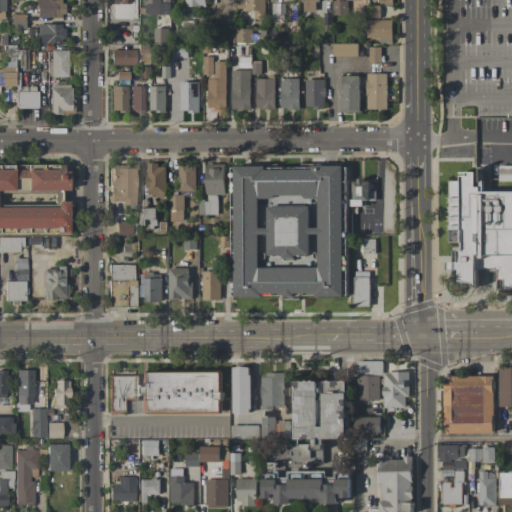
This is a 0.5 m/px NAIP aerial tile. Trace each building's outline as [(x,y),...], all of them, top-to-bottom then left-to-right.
[(59,0),(59,3),(63,3),(63,14),(59,14),(59,17),(35,17),(35,5),(34,5),(34,0),(59,0)] [(134,0),(134,18),(112,18),(112,4),(110,0),(134,0)] [(169,14),(146,14),(146,3),(143,3),(143,0),(160,0),(160,2),(169,2),(169,14)] [(236,8),(236,0),(264,0),(264,18),(253,18),(253,10),(244,10),(244,8),(236,8)] [(318,0),(318,2),(314,2),(314,11),(302,11),(302,2),(300,2),(300,0),(318,0)] [(347,15),(333,15),(333,1),(347,1),(347,15)] [(283,3),(272,4),(273,13),(283,13),(283,3)] [(379,18),(367,18),(367,5),(379,5),(379,18)] [(24,28),(11,28),(11,14),(24,14),(24,28)] [(391,44),(379,44),(379,38),(365,38),(365,20),(391,20),(391,44)] [(35,24),(59,23),(59,28),(63,28),(63,38),(59,38),(60,43),(35,43),(35,24)] [(168,28),(168,42),(154,42),(154,28),(168,28)] [(257,43),(235,42),(235,28),(251,28),(251,33),(257,33),(257,43)] [(357,43),(357,56),(332,56),(332,43),(357,43)] [(137,64),(137,44),(149,44),(149,64),(137,64)] [(14,45),(14,86),(2,86),(2,91),(0,91),(0,66),(2,66),(2,62),(7,62),(7,59),(6,59),(6,45),(14,45)] [(188,45),(188,58),(171,58),(171,45),(188,45)] [(381,47),(381,63),(368,63),(368,47),(381,47)] [(26,49),(26,68),(18,68),(17,49),(26,49)] [(134,65),(109,65),(109,49),(134,49),(134,65)] [(49,77),(49,76),(46,76),(46,66),(47,66),(47,61),(49,61),(49,50),(66,50),(66,77),(49,77)] [(202,74),(202,56),(212,56),(212,74),(202,74)] [(225,109),(213,110),(213,108),(206,108),(206,75),(214,75),(214,61),(225,61),(225,109)] [(260,61),(260,74),(251,74),(251,61),(260,61)] [(141,78),(141,66),(150,66),(150,78),(141,78)] [(160,78),(160,66),(169,66),(169,78),(160,78)] [(231,109),(231,70),(250,70),(249,110),(237,110),(237,109),(231,109)] [(115,79),(115,71),(128,71),(128,79),(115,79)] [(386,73),(386,84),(387,84),(387,95),(386,95),(386,109),(366,109),(366,95),(365,95),(365,79),(366,79),(366,73),(386,73)] [(359,112),(340,112),(340,75),(359,75),(359,112)] [(274,110),(262,110),(262,108),(256,107),(256,78),(275,78),(274,110)] [(299,78),(299,110),(286,110),(286,108),(280,108),(280,78),(299,78)] [(14,108),(13,79),(18,79),(18,86),(25,86),(25,91),(26,91),(26,86),(33,86),(33,91),(35,91),(35,108),(14,108)] [(324,79),(324,87),(325,87),(325,97),(324,97),(324,109),(312,109),(312,105),(305,105),(305,79),(324,79)] [(198,81),(198,112),(186,112),(186,110),(179,110),(179,81),(198,81)] [(72,113),(58,113),(58,114),(47,114),(47,87),(49,87),(49,84),(67,84),(67,87),(69,87),(69,99),(72,99),(72,113)] [(129,110),(129,86),(144,85),(144,112),(135,112),(135,110),(129,110)] [(109,110),(109,86),(125,86),(125,112),(115,112),(115,110),(109,110)] [(164,86),(164,112),(155,112),(155,110),(148,109),(148,86),(164,86)] [(165,166),(165,193),(161,193),(161,195),(151,195),(151,193),(146,193),(146,186),(145,186),(145,176),(146,176),(146,163),(157,163),(157,166),(165,166)] [(180,191),(178,191),(178,182),(176,182),(176,176),(178,176),(178,163),(195,163),(195,191),(194,191),(194,196),(183,196),(183,194),(180,194),(180,191)] [(205,195),(205,164),(224,163),(224,195),(218,195),(218,214),(199,214),(198,201),(208,201),(208,195),(205,195)] [(0,164),(59,164),(59,170),(63,170),(63,190),(59,190),(58,201),(65,201),(64,233),(0,232),(0,164)] [(134,205),(122,205),(122,201),(109,201),(109,180),(110,180),(110,164),(123,164),(123,168),(134,168),(134,205)] [(342,296),(314,296),(314,295),(293,295),(293,296),(283,296),(283,295),(261,295),(261,296),(234,296),(233,165),(264,165),(264,167),(311,167),(311,165),(342,165),(342,296)] [(511,165),(500,166),(499,181),(511,181),(511,165)] [(478,188),(478,170),(462,171),(461,183),(449,182),(449,246),(461,246),(460,260),(448,261),(448,270),(458,271),(459,286),(479,286),(480,270),(497,271),(498,290),(511,290),(511,193),(478,194),(478,188)] [(352,181),(357,181),(357,178),(364,178),(364,181),(369,181),(369,190),(375,190),(375,201),(361,201),(361,206),(351,206),(351,199),(353,199),(353,192),(352,192),(352,181)] [(170,221),(170,209),(167,209),(167,194),(183,194),(183,221),(170,221)] [(135,225),(135,212),(138,212),(138,207),(155,207),(155,218),(156,218),(156,225),(153,225),(153,228),(148,228),(148,225),(135,225)] [(131,221),(131,235),(115,235),(115,221),(131,221)] [(196,236),(196,249),(182,249),(183,236),(196,236)] [(0,237),(21,237),(22,247),(17,247),(17,252),(0,252),(0,237)] [(363,253),(363,239),(375,239),(375,253),(363,253)] [(107,306),(107,265),(132,265),(132,280),(133,280),(133,306),(107,306)] [(41,269),(55,269),(55,266),(63,266),(63,282),(66,282),(66,296),(65,297),(64,298),(63,299),(41,299),(41,269)] [(168,299),(168,267),(188,267),(188,275),(189,275),(189,282),(192,282),(192,299),(168,299)] [(202,300),(202,271),(220,271),(220,300),(202,300)] [(353,306),(353,271),(369,271),(369,306),(353,306)] [(161,301),(141,301),(141,278),(161,278),(161,301)] [(23,301),(17,301),(17,304),(9,304),(9,301),(3,301),(3,281),(23,281),(23,301)] [(379,400),(357,400),(357,360),(381,360),(382,376),(378,376),(379,400)] [(249,412),(240,413),(232,412),(231,367),(239,365),(248,366),(248,374),(250,374),(251,408),(249,408),(249,412)] [(499,366),(511,366),(511,405),(499,405),(499,366)] [(14,404),(15,369),(32,369),(32,397),(30,397),(30,404),(14,404)] [(221,413),(146,413),(146,400),(144,400),(144,396),(136,396),(136,399),(124,399),(124,412),(106,412),(106,374),(136,374),(136,386),(144,386),(144,381),(146,381),(146,369),(221,369),(221,413)] [(408,371),(408,396),(404,396),(404,407),(382,407),(382,371),(389,371),(389,370),(408,371)] [(284,372),(284,388),(283,388),(283,394),(284,393),(284,407),(275,407),(275,405),(273,405),(273,410),(262,410),(262,398),(260,398),(260,384),(261,384),(261,377),(265,377),(265,372),(284,372)] [(493,432),(443,432),(443,383),(450,377),(450,375),(493,375),(493,432)] [(52,408),(52,406),(48,406),(48,401),(49,401),(50,386),(53,387),(53,380),(67,380),(67,387),(69,387),(69,397),(66,397),(66,408),(52,408)] [(344,380),(344,438),(323,438),(323,444),(322,444),(322,463),(286,463),(286,444),(296,444),(296,439),(293,439),(294,380),(344,380)] [(43,408),(43,437),(29,437),(29,408),(43,408)] [(0,433),(0,416),(9,416),(9,422),(11,422),(11,433),(0,433)] [(380,416),(380,432),(354,432),(354,416),(380,416)] [(276,438),(261,438),(261,417),(276,417),(276,438)] [(290,437),(277,437),(277,420),(290,421),(290,437)] [(45,438),(45,422),(60,422),(60,438),(45,438)] [(231,438),(231,425),(258,425),(258,438),(231,438)] [(139,455),(139,439),(158,439),(158,455),(139,455)] [(44,470),(44,443),(64,443),(64,470),(44,470)] [(457,444),(457,446),(463,446),(463,457),(457,457),(457,458),(450,458),(450,461),(437,461),(437,444),(457,444)] [(0,469),(0,445),(9,445),(9,469),(0,469)] [(219,446),(219,447),(228,447),(228,459),(219,459),(219,461),(199,461),(199,445),(219,446)] [(13,504),(13,450),(23,450),(23,446),(30,446),(30,450),(36,450),(36,468),(28,469),(28,481),(32,481),(32,504),(13,504)] [(494,462),(482,462),(482,446),(494,446),(494,462)] [(481,448),(481,461),(467,461),(467,448),(481,448)] [(184,466),(184,451),(197,451),(197,466),(184,466)] [(240,452),(240,474),(229,474),(229,452),(240,452)] [(378,511),(378,500),(379,500),(379,483),(375,483),(375,460),(402,460),(402,455),(411,455),(411,511),(378,511)] [(453,468),(453,459),(465,459),(465,468),(453,468)] [(169,501),(169,475),(169,468),(182,468),(182,475),(183,475),(183,482),(192,482),(192,504),(179,504),(179,501),(169,501)] [(288,497),(288,503),(273,503),(273,498),(260,498),(260,477),(262,477),(261,473),(272,472),(272,470),(277,470),(277,476),(285,476),(285,470),(325,470),(325,476),(332,476),(332,470),(338,470),(338,472),(348,472),(349,497),(335,497),(335,503),(320,503),(320,497),(309,497),(309,498),(299,498),(299,497),(288,497)] [(441,504),(441,482),(450,482),(450,487),(453,487),(453,470),(463,470),(463,482),(461,482),(461,504),(441,504)] [(487,470),(487,477),(495,477),(495,505),(478,505),(478,470),(487,470)] [(0,507),(0,471),(12,471),(12,490),(4,490),(4,507),(0,507)] [(511,504),(503,504),(503,505),(498,505),(499,472),(511,472),(511,504)] [(133,476),(133,501),(108,501),(108,484),(116,484),(116,476),(133,476)] [(137,502),(137,479),(150,479),(150,477),(155,477),(155,479),(158,479),(158,493),(149,493),(149,495),(146,495),(146,502),(137,502)] [(255,478),(255,505),(240,505),(240,500),(236,500),(236,478),(255,478)] [(226,479),(226,504),(225,504),(225,507),(206,507),(206,504),(204,504),(204,479),(226,479)]
